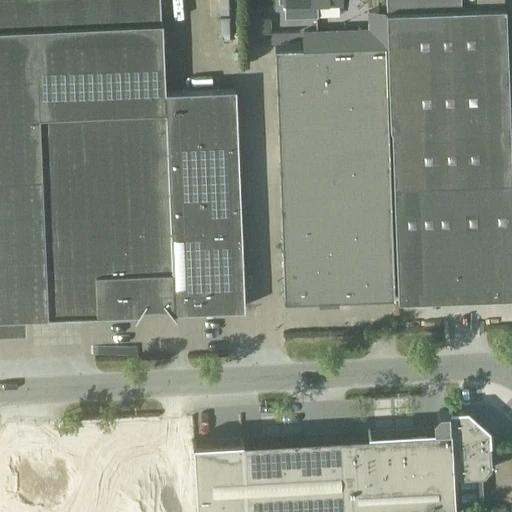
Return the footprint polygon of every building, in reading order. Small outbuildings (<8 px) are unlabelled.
[(0,0),(0,317),(243,307),(234,86),(164,89),(160,0),(0,0)] [(285,0),(286,16),(316,15),(315,4),(341,3),(340,0),(285,0)] [(461,7),(460,0),(385,0),(386,10),(386,27),(387,44),(397,298),(511,293),(511,177),(505,6),(461,7)] [(261,19),(260,7),(248,8),(249,32),(272,31),(271,19),(261,19)] [(369,28),(318,30),(319,47),(385,45),(387,44),(386,27),(369,28)] [(284,302),(394,298),(385,45),(319,47),(275,49),(284,302)] [(434,428),(192,442),(195,511),(424,511),(455,510),(453,474),(483,473),(490,464),(488,429),(467,409),(439,411),(434,423),(434,428)] [(131,511),(129,474),(0,481),(0,511),(131,511)]
